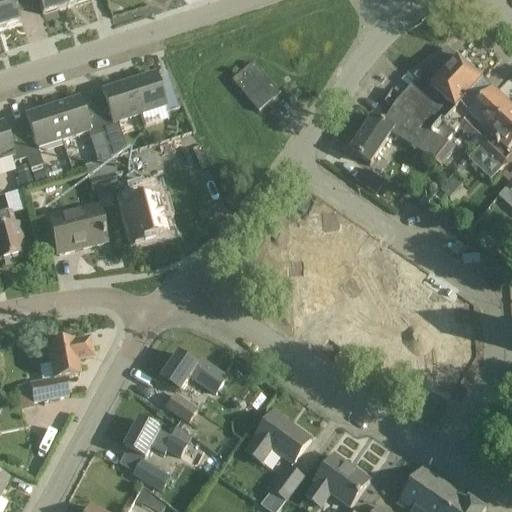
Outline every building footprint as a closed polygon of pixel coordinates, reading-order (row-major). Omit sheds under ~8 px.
[(12,0),(0,0),(0,30),(20,23),(12,0)] [(63,0),(37,0),(42,16),(66,8),(63,0)] [(63,0),(66,8),(90,0),(63,0)] [(462,16),(450,24),(457,34),(469,26),(462,15),(462,16)] [(447,50),(443,53),(409,90),(394,106),(395,107),(392,112),(432,134),(443,121),(445,123),(483,83),(447,50)] [(281,95),(253,64),(232,82),(259,114),(281,95)] [(127,84),(138,118),(165,110),(167,115),(180,111),(168,76),(156,80),(154,75),(127,84)] [(409,76),(407,78),(404,82),(402,84),(409,90),(416,82),(411,77),(409,76)] [(447,143),(459,130),(493,93),(494,93),(493,93),(495,90),(495,86),(489,81),(485,81),(483,83),(445,123),(443,121),(432,134),(447,143)] [(138,118),(127,84),(100,93),(109,121),(98,124),(102,137),(115,132),(113,126),(138,118)] [(478,147),(473,153),(511,111),(511,110),(494,93),(493,93),(459,130),(478,147)] [(102,137),(98,124),(86,128),(77,100),(50,109),(62,143),(88,135),(90,141),(102,137)] [(36,151),(62,143),(50,109),(23,118),(25,122),(14,126),(21,149),(25,161),(27,167),(34,188),(48,183),(44,168),(42,169),(36,151)] [(511,111),(479,146),(502,168),(511,158),(511,111)] [(447,143),(432,134),(392,112),(384,125),(374,119),(351,153),(371,166),(392,135),(433,162),(434,163),(448,144),(447,143)] [(25,161),(21,149),(10,153),(0,125),(0,162),(11,159),(13,165),(25,161)] [(434,163),(442,169),(456,150),(448,144),(434,163)] [(107,151),(94,155),(97,165),(110,161),(107,151)] [(16,171),(23,193),(34,189),(34,188),(27,167),(16,171)] [(50,183),(62,179),(58,167),(46,171),(50,183)] [(385,185),(365,171),(356,184),(376,198),(385,185)] [(511,183),(511,175),(511,177),(507,173),(503,178),(510,185),(511,183)] [(454,177),(440,192),(450,201),(464,186),(454,177)] [(88,184),(91,197),(118,191),(115,178),(88,184)] [(147,200),(142,180),(126,185),(132,204),(123,207),(134,247),(167,238),(156,198),(147,200)] [(295,215),(301,219),(308,207),(302,203),(295,215)] [(108,246),(98,206),(46,218),(56,259),(108,246)] [(11,215),(0,217),(0,263),(3,263),(4,266),(14,263),(14,260),(21,258),(17,242),(22,241),(18,225),(14,226),(11,215)] [(511,256),(511,251),(502,245),(496,254),(508,263),(511,256)] [(47,347),(51,365),(39,368),(42,384),(30,386),(33,406),(69,399),(65,379),(81,376),(78,362),(94,359),(90,341),(74,344),(73,342),(70,339),(60,341),(59,345),(47,347)] [(198,369),(179,356),(162,382),(181,394),(191,379),(201,386),(202,386),(213,393),(219,383),(208,375),(207,376),(197,370),(198,369)] [(200,411),(176,396),(166,412),(190,428),(200,411)] [(311,442),(274,415),(256,440),(258,441),(247,456),(262,466),(272,451),(293,467),(311,442)] [(198,454),(187,448),(188,448),(140,422),(125,450),(145,460),(151,449),(165,457),(167,453),(181,460),(181,459),(192,465),(198,454)] [(171,439),(188,448),(192,440),(177,429),(171,439)] [(351,510),(370,484),(367,481),(368,479),(360,473),(358,475),(334,458),(315,484),(317,486),(306,500),(321,511),(331,496),(351,510)] [(171,480),(142,462),(134,478),(162,495),(171,480)] [(306,480),(290,469),(272,494),(277,498),(274,502),(271,500),(264,510),(267,511),(279,511),(286,504),(287,505),(306,480)] [(424,470),(421,473),(398,505),(408,511),(485,511),(470,501),(424,470)] [(143,506),(153,511),(163,511),(166,507),(150,494),(143,506)]
